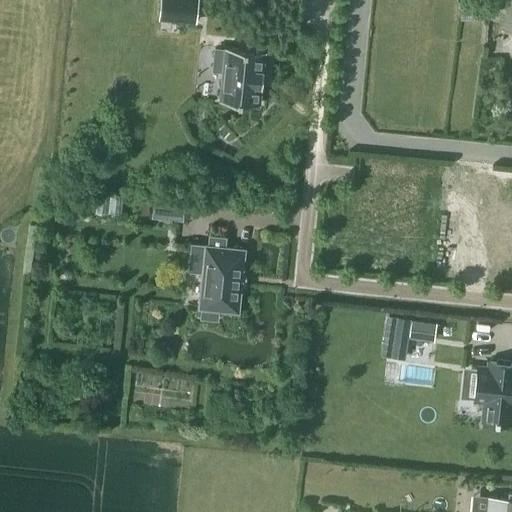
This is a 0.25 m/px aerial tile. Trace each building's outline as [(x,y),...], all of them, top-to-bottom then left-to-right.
[(160,0),(159,17),(195,21),(196,0),(160,0)] [(461,0),(460,20),(480,22),(482,0),(461,0)] [(502,30),(511,31),(511,0),(491,0),(489,19),(504,20),(502,30)] [(223,72),(220,100),(260,104),(265,51),(214,46),(212,71),(223,72)] [(511,169),(438,162),(435,186),(472,190),(472,184),(505,187),(503,203),(501,202),(500,217),(488,215),(486,233),(498,234),(496,253),(503,253),(503,259),(511,259),(511,169)] [(95,194),(93,212),(119,214),(121,196),(95,194)] [(154,199),(152,215),(182,218),(183,202),(154,199)] [(205,245),(191,243),(188,270),(202,271),(199,305),(198,305),(198,307),(200,308),(200,307),(201,307),(200,317),(217,319),(218,309),(235,311),(238,311),(238,309),(237,309),(243,250),(244,250),(244,248),(224,247),(225,237),(209,235),(208,245),(207,245),(207,244),(205,244),(205,245)] [(408,319),(406,336),(431,340),(433,322),(408,319)] [(478,366),(474,399),(485,400),(483,419),(509,422),(511,403),(511,402),(511,363),(489,361),(489,368),(478,366)] [(511,511),(511,492),(507,492),(507,498),(487,497),(486,511),(511,511)]
